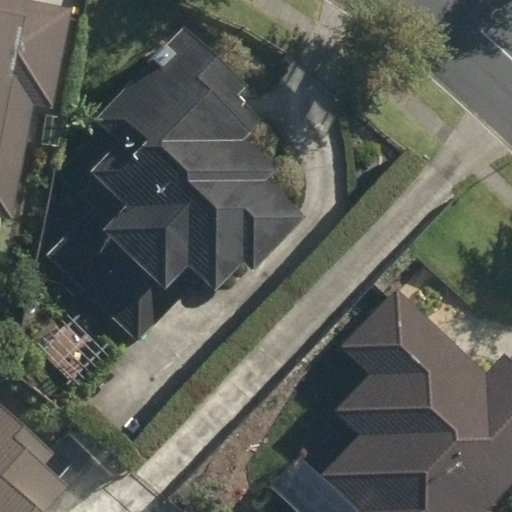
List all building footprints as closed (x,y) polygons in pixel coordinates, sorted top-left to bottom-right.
[(62,107),(79,12),(6,0),(0,0),(0,258),(7,222),(22,224),(43,104),(62,107)] [(116,194),(59,254),(148,337),(187,296),(179,290),(201,267),(226,291),(253,262),(266,274),(314,224),(276,188),(285,176),(253,146),(272,126),(244,99),(254,87),(199,36),(80,160),(116,194)] [(487,511),(511,486),(511,363),(506,358),(485,379),(398,295),(346,350),(377,379),(341,417),(364,440),(328,477),(364,511),(487,511)] [(130,351),(85,308),(42,353),(88,396),(130,351)] [(66,468),(0,409),(0,511),(41,511),(64,488),(55,480),(66,468)]
